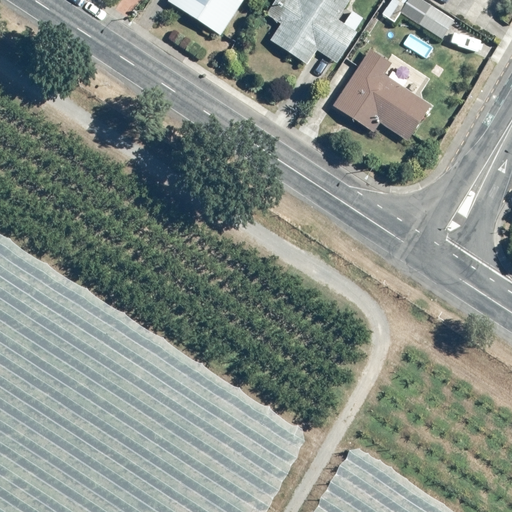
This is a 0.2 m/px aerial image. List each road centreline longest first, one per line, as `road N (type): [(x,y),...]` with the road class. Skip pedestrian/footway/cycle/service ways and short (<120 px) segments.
road 1 (tertiary): [(31,0),(431,261)]
road 2 (tertiary): [(431,261),(511,120)]
